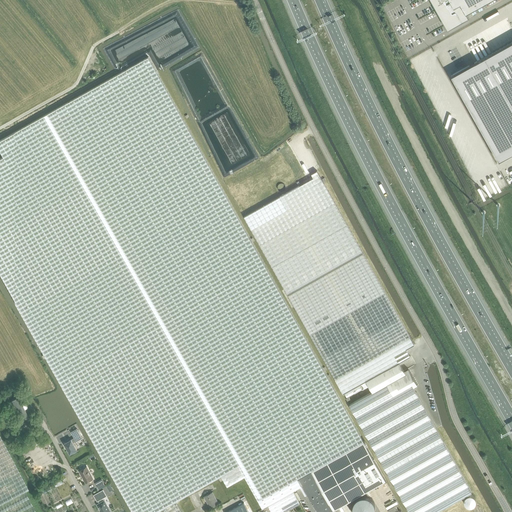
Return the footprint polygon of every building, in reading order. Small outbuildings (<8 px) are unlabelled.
[(431,0),(448,29),(469,17),(466,12),(488,0),(431,0)] [(511,41),(451,75),(499,160),(511,153),(511,41)] [(334,511),(333,510),(343,505),(386,481),(359,432),(193,136),(148,58),(126,71),(104,83),(84,94),(48,114),(15,133),(0,141),(0,152),(3,158),(0,159),(0,274),(64,388),(89,432),(104,459),(133,511),(156,511),(182,511),(176,501),(194,491),(221,475),(227,486),(236,481),(245,476),(262,507),(293,490),(302,485),(316,511),(334,511)] [(317,171),(312,174),(314,177),(251,213),(246,216),(346,391),(360,384),(367,380),(370,385),(373,391),(352,402),(416,511),(434,511),(471,491),(413,387),(421,383),(412,367),(401,373),(396,364),(407,358),(403,351),(415,345),(317,171)] [(367,380),(360,384),(363,389),(370,385),(367,380)] [(19,427),(32,420),(29,414),(28,415),(18,396),(11,399),(21,418),(16,421),(19,427)] [(77,429),(71,432),(74,438),(80,435),(77,429)] [(28,490),(0,436),(0,511),(35,511),(25,492),(28,490)] [(71,439),(69,440),(69,439),(66,441),(66,442),(64,443),(65,447),(66,446),(70,453),(72,452),(72,453),(76,451),(75,451),(77,450),(71,439)] [(94,480),(87,467),(86,467),(85,467),(83,468),(83,469),(79,471),(86,482),(91,479),(92,480),(94,480)] [(104,486),(102,481),(95,484),(98,490),(99,490),(98,489),(104,486)] [(101,511),(111,511),(104,500),(103,498),(107,496),(103,490),(94,495),(97,501),(98,501),(99,503),(97,504),(101,511)] [(210,508),(218,503),(213,492),(205,497),(210,508)] [(293,492),(268,506),(271,511),(285,511),(299,504),(293,492)] [(464,500),(464,501),(464,502),(465,502),(465,503),(466,504),(467,505),(468,505),(469,506),(470,506),(471,506),(472,506),(472,505),(473,505),(474,504),(475,503),(476,502),(476,501),(476,500),(476,499),(476,498),(476,497),(475,497),(475,496),(474,495),(473,495),(473,494),(472,494),(471,494),(470,494),(469,494),(468,494),(467,495),(466,495),(466,496),(465,496),(465,497),(464,498),(464,499),(464,500)] [(353,508),(353,510),(353,511),(373,511),(374,511),(375,509),(375,507),(374,505),(374,503),(373,501),(372,500),(370,499),(369,498),(367,497),(365,496),(363,496),(361,497),(359,497),(358,498),(356,499),(355,501),(354,502),(353,504),(353,506),(353,508)] [(250,511),(248,508),(245,503),(227,511),(250,511)]
